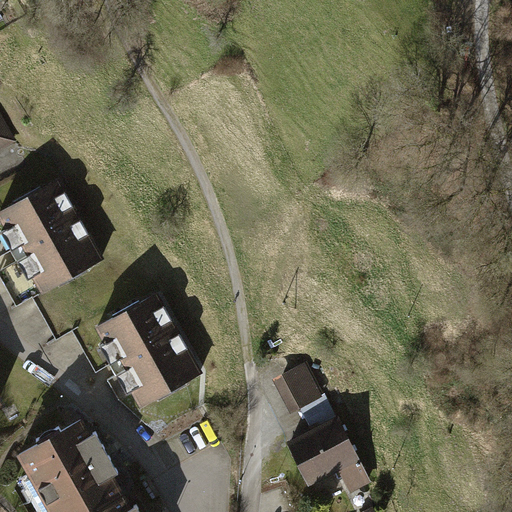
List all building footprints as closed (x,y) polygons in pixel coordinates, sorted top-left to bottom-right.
[(0,111),(0,145),(15,137),(0,111)] [(100,254),(57,177),(0,208),(0,225),(36,290),(100,254)] [(200,366),(156,289),(92,325),(135,402),(200,366)] [(308,360),(271,379),(288,412),(325,392),(308,360)] [(338,418),(289,444),(313,489),(342,474),(349,488),(370,478),(338,418)] [(51,511),(96,511),(129,494),(86,419),(20,456),(51,511)] [(138,511),(129,494),(96,511),(138,511)]
